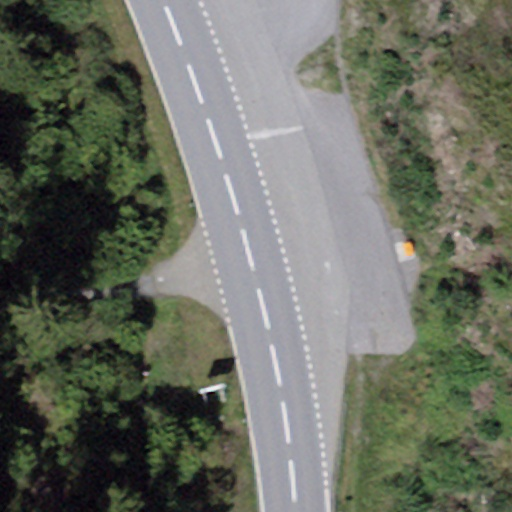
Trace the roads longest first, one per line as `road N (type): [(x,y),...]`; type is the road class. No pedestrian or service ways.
road 1 (primary): [(162,0),(252,272),(298,511)]
road 2 (track): [(0,309),(252,272)]
